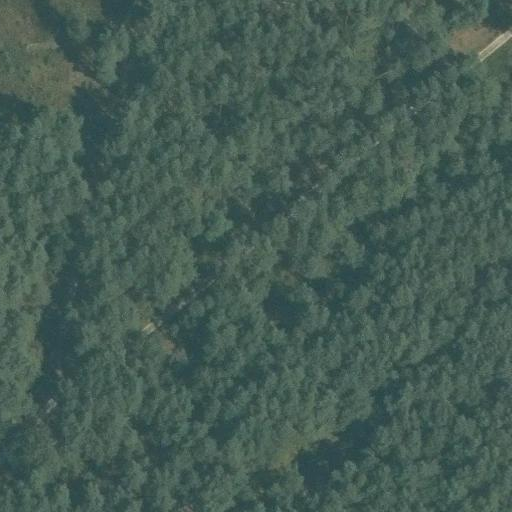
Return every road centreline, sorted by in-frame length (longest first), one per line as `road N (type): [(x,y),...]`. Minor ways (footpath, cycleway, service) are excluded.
road 1 (track): [(511,42),(0,472)]
road 2 (track): [(79,401),(171,0)]
